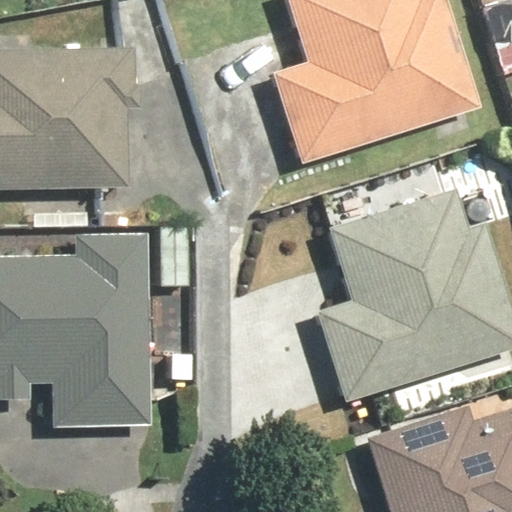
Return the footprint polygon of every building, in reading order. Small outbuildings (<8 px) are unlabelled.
[(251,77),(283,175),(465,117),(426,0),(267,0),(288,65),(251,77)] [(0,201),(111,203),(112,58),(0,56),(0,201)] [(292,316),(321,411),(502,355),(451,191),(315,233),(337,302),(292,316)] [(184,225),(155,225),(154,289),(184,289),(184,225)] [(0,397),(37,398),(36,439),(138,439),(139,239),(0,238),(0,397)] [(511,511),(511,407),(510,402),(356,450),(374,511),(511,511)]
